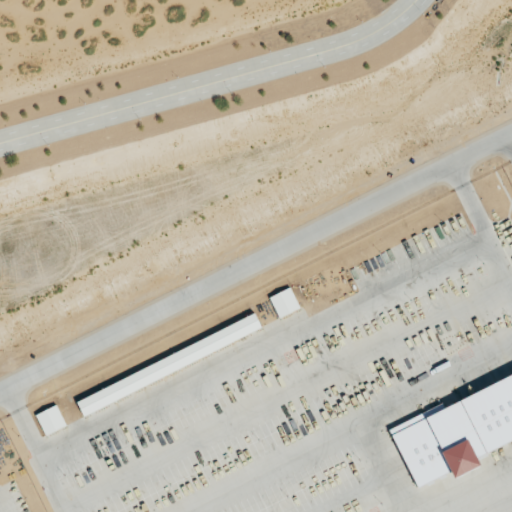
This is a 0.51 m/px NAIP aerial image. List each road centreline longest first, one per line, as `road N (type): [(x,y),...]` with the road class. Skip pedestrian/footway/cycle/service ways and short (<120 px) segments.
road 1 (residential): [(511,124),(0,385)]
road 2 (tertiary): [(413,0),(347,44),(0,141)]
